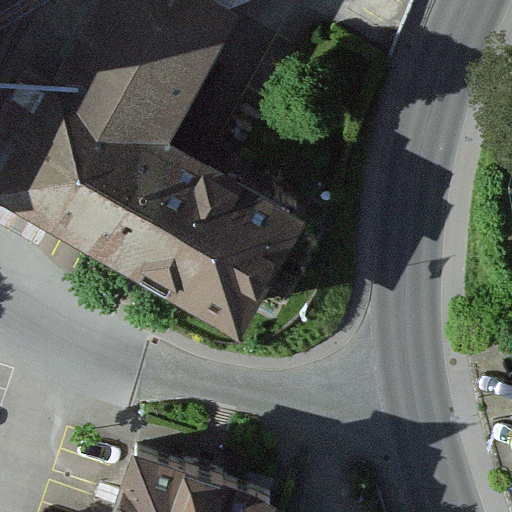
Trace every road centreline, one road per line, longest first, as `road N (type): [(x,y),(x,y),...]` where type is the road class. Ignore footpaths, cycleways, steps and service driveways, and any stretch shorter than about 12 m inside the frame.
road 1 (unclassified): [(0,303),(143,370),(308,390),(411,389)]
road 2 (secondary): [(411,389),(404,293),(436,93),(478,0)]
road 3 (unknown): [(10,511),(81,341)]
road 4 (secondary): [(439,511),(411,389)]
